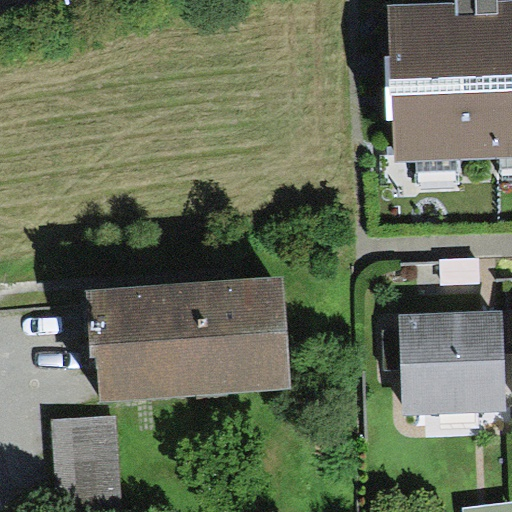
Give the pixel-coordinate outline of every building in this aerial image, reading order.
[(511,2),(392,7),(397,159),(511,154),(511,2)] [(478,258),(441,259),(441,285),(479,284),(478,258)] [(281,280),(88,293),(92,354),(100,353),(102,398),(288,386),(281,280)] [(503,411),(500,315),(400,318),(403,414),(503,411)] [(117,417),(55,419),(58,511),(120,509),(117,417)]
